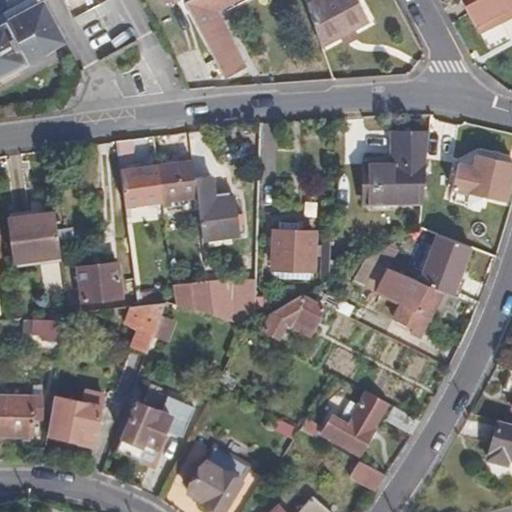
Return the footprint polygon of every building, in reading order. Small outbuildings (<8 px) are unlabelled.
[(17,0),(0,10),(0,73),(63,37),(41,0),(17,0)] [(184,0),(186,3),(191,0),(164,0),(169,8),(184,0)] [(191,0),(186,3),(225,77),(244,67),(215,12),(237,0),(191,0)] [(320,0),(307,7),(319,49),(368,23),(356,0),(320,0)] [(511,0),(464,0),(487,44),(511,30),(511,0)] [(455,152),(463,126),(437,121),(430,146),(455,152)] [(422,202),(430,131),(393,130),(393,164),(363,164),(361,200),(422,202)] [(132,140),(117,143),(120,163),(135,162),(132,140)] [(505,202),(511,171),(511,164),(477,155),(468,192),(505,202)] [(163,202),(165,214),(173,212),(171,200),(197,196),(195,177),(193,162),(159,166),(163,202)] [(124,197),(125,206),(163,202),(159,166),(121,171),(124,197)] [(124,197),(121,171),(110,173),(113,198),(124,197)] [(215,175),(195,177),(197,196),(203,238),(238,234),(234,200),(217,201),(215,175)] [(15,261),(63,255),(57,212),(10,218),(15,261)] [(275,269),(313,271),(314,255),(319,255),(320,247),(314,246),(314,232),(276,230),(275,269)] [(453,295),(473,247),(437,234),(420,280),(442,290),(453,295)] [(319,255),(319,286),(345,270),(345,261),(330,260),(331,239),(320,238),(320,247),(319,255)] [(392,243),(366,258),(367,258),(387,267),(400,250),(392,243)] [(387,270),(387,267),(367,258),(352,281),(375,293),(387,270)] [(84,302),(124,297),(120,262),(80,267),(84,302)] [(423,337),(442,290),(420,280),(388,267),(379,289),(382,297),(403,306),(397,319),(399,326),(423,337)] [(213,313),(209,289),(209,286),(175,290),(177,305),(213,316),(213,313)] [(209,289),(213,313),(237,319),(234,301),(232,286),(209,289)] [(139,305),(165,302),(162,289),(146,291),(147,295),(138,296),(139,305)] [(328,296),(320,292),(315,298),(324,303),(328,296)] [(274,312),(265,329),(281,337),(287,325),(313,335),(325,308),(300,296),(274,312)] [(252,302),(234,301),(237,319),(237,323),(249,327),(254,324),(255,323),(252,302)] [(135,347),(149,352),(155,335),(162,316),(168,302),(165,302),(139,305),(133,306),(127,323),(142,330),(135,347)] [(255,323),(254,324),(265,329),(274,312),(256,323),(255,323)] [(176,321),(162,316),(155,335),(169,340),(176,321)] [(43,342),(64,342),(64,320),(35,318),(35,320),(25,320),(24,333),(33,333),(33,334),(42,335),(43,342)] [(241,381),(226,372),(221,383),(235,391),(241,381)] [(308,420),(302,428),(327,441),(329,436),(361,453),(389,403),(369,391),(360,406),(349,425),(340,420),(335,417),(327,430),(308,420)] [(56,396),(49,435),(95,444),(105,395),(88,392),(85,401),(56,396)] [(0,433),(35,435),(36,417),(45,417),(45,408),(36,408),(36,397),(0,396),(0,433)] [(170,414),(177,399),(170,396),(163,411),(170,414)] [(198,408),(177,399),(170,414),(163,411),(139,401),(119,450),(143,461),(150,444),(160,447),(168,430),(186,436),(198,408)] [(351,401),(340,420),(349,425),(360,406),(351,401)] [(387,420),(413,434),(421,420),(395,405),(387,420)] [(511,423),(504,422),(495,458),(511,463),(511,423)] [(223,511),(225,511),(244,480),(243,479),(250,467),(218,448),(211,461),(208,460),(190,491),(206,499),(207,502),(223,511)] [(353,475),(379,488),(388,475),(361,461),(353,475)] [(329,511),(311,496),(297,511),(282,511),(275,505),(268,511),(329,511)]
